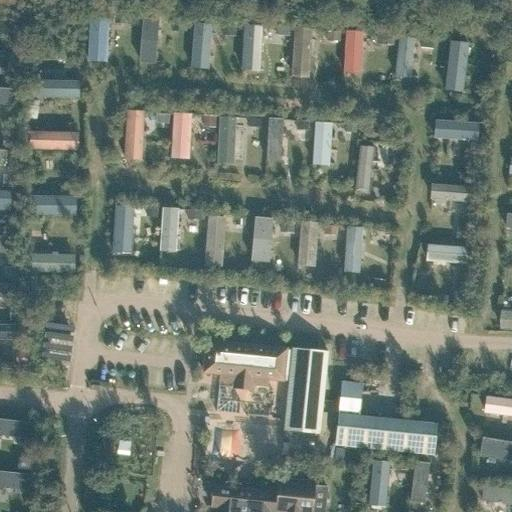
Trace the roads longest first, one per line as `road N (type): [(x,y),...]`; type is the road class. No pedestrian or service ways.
road 1 (track): [(412,222),(96,191),(99,102),(123,80),(398,108),(423,132)]
road 2 (track): [(507,79),(486,342)]
road 3 (track): [(77,402),(146,401),(178,410),(166,511)]
road 4 (track): [(423,132),(400,334)]
road 5 (track): [(459,511),(467,444),(428,392),(434,338)]
road 6 (track): [(93,318),(87,295),(96,191)]
